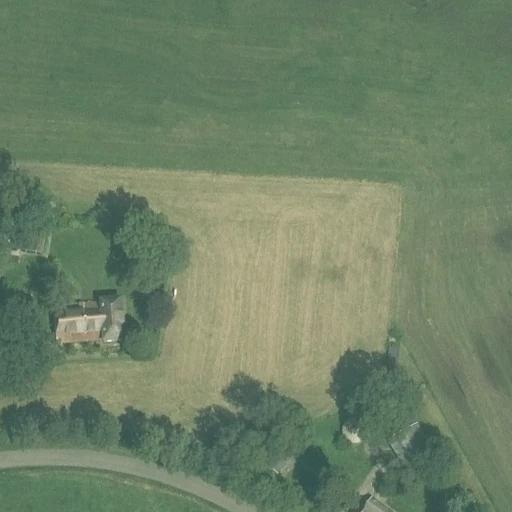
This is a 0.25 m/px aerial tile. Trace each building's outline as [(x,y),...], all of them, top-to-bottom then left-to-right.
[(29,203),(25,226),(15,225),(16,217),(0,214),(0,248),(44,255),(48,232),(52,207),(29,203)] [(105,341),(125,340),(121,299),(101,301),(101,303),(55,307),(58,343),(104,339),(105,341)] [(359,418),(354,419),(351,420),(348,424),(346,428),(346,433),(349,438),(353,441),(356,442),(360,442),(365,440),(368,438),(371,434),(371,428),(369,423),(364,420),(359,418)] [(407,475),(434,458),(414,426),(387,443),(407,475)] [(389,511),(372,498),(361,511),(389,511)]
